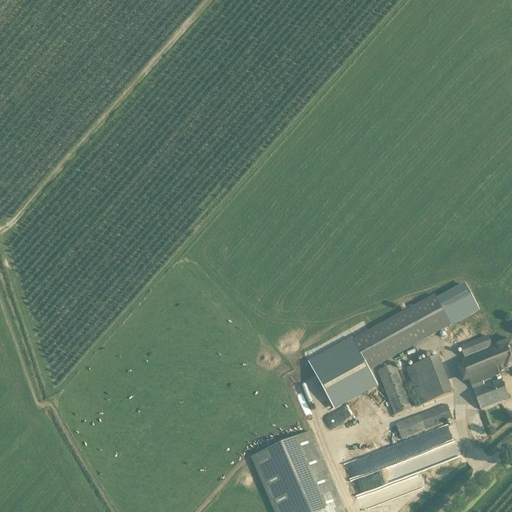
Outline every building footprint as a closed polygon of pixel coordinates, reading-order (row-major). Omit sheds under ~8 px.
[(464,284),(437,299),(451,326),(479,311),(464,284)] [(437,299),(434,295),(352,341),(368,372),(451,326),(437,299)] [(511,340),(492,348),(488,337),(460,347),(464,358),(461,359),(463,365),(456,368),(462,384),(469,381),(480,410),(509,399),(501,380),(484,386),(483,382),(508,372),(507,370),(511,367),(511,340)] [(368,372),(352,341),(308,362),(331,407),(375,387),(368,372)] [(420,406),(453,394),(438,356),(406,369),(420,406)] [(395,365),(377,372),(394,416),(414,409),(411,401),(409,401),(395,365)] [(355,400),(359,407),(370,402),(367,394),(355,400)] [(451,416),(447,405),(396,425),(401,440),(453,421),(451,416)] [(333,432),(344,450),(380,429),(375,420),(381,417),(375,407),(360,416),(366,425),(356,431),(350,422),(333,432)] [(376,449),(391,436),(385,429),(371,442),(376,449)] [(382,471),(454,443),(449,431),(377,459),(382,471)] [(345,511),(311,433),(252,458),(274,511),(345,511)] [(391,493),(377,504),(382,511),(401,511),(405,509),(391,493)]
